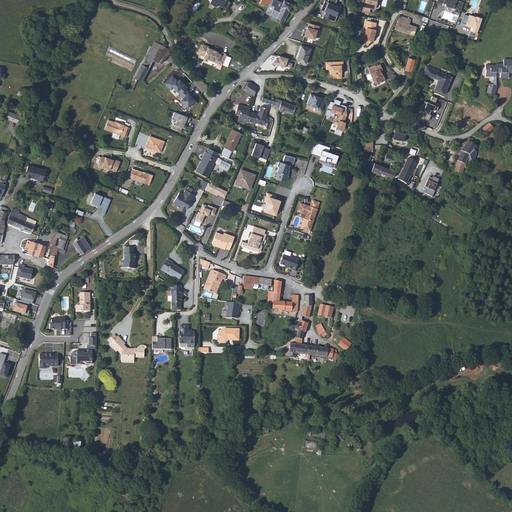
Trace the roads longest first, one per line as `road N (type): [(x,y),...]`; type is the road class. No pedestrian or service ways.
road 1 (unclassified): [(244,73),(314,82),(444,139),(495,118),(511,125)]
road 2 (unclassified): [(215,102),(172,52),(154,16),(110,0)]
road 3 (tertiary): [(59,280),(0,419)]
road 4 (unclassified): [(153,210),(215,262),(265,276)]
road 5 (tertiary): [(215,102),(153,210)]
